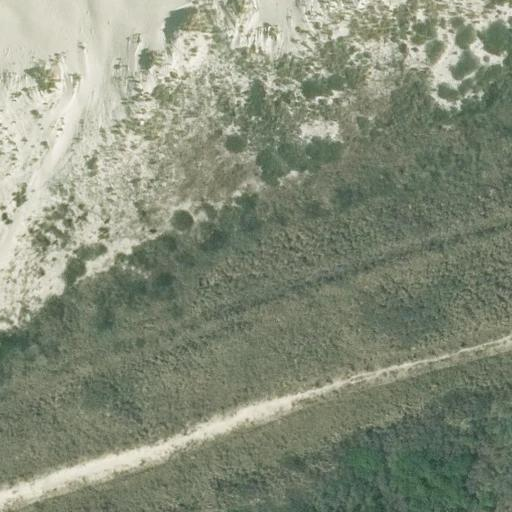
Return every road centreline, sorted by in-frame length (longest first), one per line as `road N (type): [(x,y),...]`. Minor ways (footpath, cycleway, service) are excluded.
road 1 (track): [(0,502),(332,380),(511,326)]
road 2 (track): [(0,301),(136,0)]
